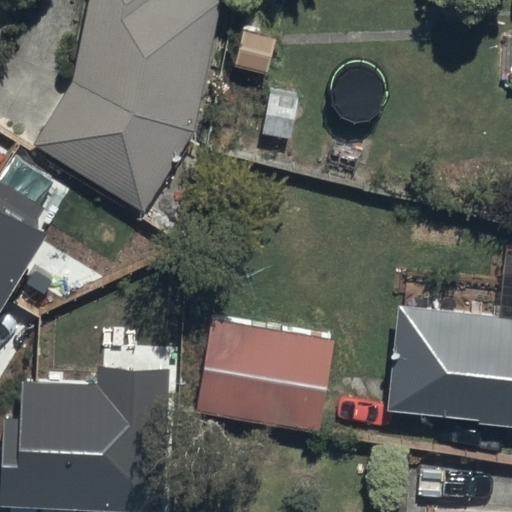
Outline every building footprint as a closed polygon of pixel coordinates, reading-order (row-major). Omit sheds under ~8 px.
[(84,0),(71,64),(32,130),(143,196),(191,115),(214,0),(84,0)] [(492,128),(491,94),(420,96),(421,131),(492,128)] [(0,308),(53,224),(0,191),(0,308)] [(511,301),(394,289),(384,393),(511,405),(511,301)] [(316,423),(328,332),(209,316),(198,408),(316,423)] [(165,511),(171,368),(97,366),(96,384),(21,381),(20,420),(3,419),(0,507),(131,511),(165,511)] [(511,511),(511,499),(427,495),(425,511),(511,511)]
